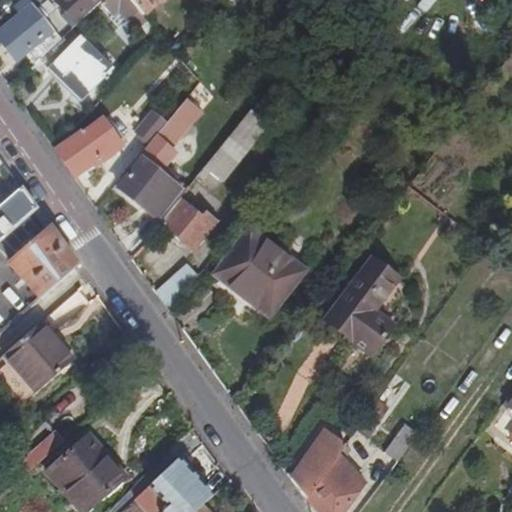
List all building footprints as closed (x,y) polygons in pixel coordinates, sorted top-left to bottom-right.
[(78,7),(87,18),(105,0),(63,0),(73,12),(78,7)] [(145,17),(141,13),(139,12),(127,0),(110,0),(105,5),(115,17),(121,12),(130,22),(127,26),(134,35),(143,28),(149,35),(155,30),(145,17)] [(130,0),(141,13),(145,17),(164,0),(130,0)] [(205,16),(217,0),(201,0),(196,7),(205,16)] [(26,53),(35,66),(62,41),(37,5),(0,31),(0,33),(17,58),(26,53)] [(113,71),(82,40),(52,69),(69,85),(72,82),(88,97),(113,71)] [(151,145),(148,149),(160,158),(168,148),(172,150),(196,119),(201,112),(186,100),(168,123),(151,145)] [(168,123),(155,113),(137,135),(151,145),(168,123)] [(189,190),(183,197),(190,202),(198,193),(208,200),(266,126),(250,114),(189,190)] [(81,133),(56,151),(75,178),(104,157),(106,160),(129,144),(110,117),(84,136),(81,133)] [(146,220),(153,226),(169,207),(185,187),(164,170),(160,174),(143,161),(121,189),(151,214),(146,220)] [(169,207),(153,226),(157,229),(161,224),(180,201),(183,197),(189,190),(185,187),(169,207)] [(0,242),(36,210),(21,189),(0,207),(0,242)] [(180,201),(161,224),(196,252),(218,224),(198,208),(195,212),(180,201)] [(70,263),(43,224),(2,260),(32,296),(70,263)] [(244,242),(214,281),(221,288),(249,310),(259,298),(276,310),(297,284),(244,242)] [(374,259),(327,320),(372,354),(395,325),(376,310),(400,279),(374,259)] [(163,306),(193,275),(180,263),(151,294),(163,306)] [(40,326),(4,358),(38,396),(73,363),(40,326)] [(371,411),(356,434),(367,442),(382,420),(371,411)] [(106,425),(64,455),(98,502),(139,472),(106,425)] [(384,453),(398,463),(418,435),(405,425),(384,453)] [(292,479),(308,500),(332,466),(346,447),(324,432),(292,479)] [(38,450),(46,459),(65,443),(57,434),(38,450)] [(196,511),(201,508),(212,498),(179,462),(149,488),(168,509),(164,511),(196,511)] [(332,466),(308,500),(314,508),(317,511),(344,511),(359,492),(332,466)]
